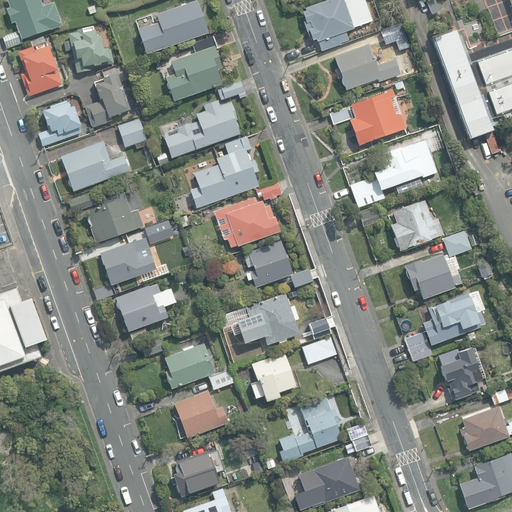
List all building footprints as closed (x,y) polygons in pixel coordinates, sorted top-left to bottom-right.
[(17,22),(23,40),(64,25),(56,2),(44,6),(42,0),(8,0),(11,7),(7,9),(13,24),(17,22)] [(371,21),(363,0),(328,0),(304,9),(305,11),(301,12),(305,24),(303,25),(305,31),(308,31),(311,41),(316,39),(320,52),(341,44),(340,43),(347,40),(344,32),(353,29),(352,27),(371,21)] [(511,0),(480,0),(495,41),(511,34),(511,38),(464,56),(455,31),(431,39),(467,140),(492,131),(487,120),(496,117),(496,119),(503,116),(504,118),(511,116),(510,114),(511,112),(511,0)] [(136,30),(145,56),(209,34),(197,1),(155,15),(158,23),(136,30)] [(91,15),(97,13),(95,7),(89,9),(91,15)] [(394,42),(398,51),(405,48),(397,26),(380,32),(384,45),(394,42)] [(68,34),(75,73),(91,70),(91,67),(111,63),(108,47),(103,48),(101,35),(96,36),(95,31),(93,31),(92,27),(77,29),(77,33),(68,34)] [(2,37),(6,49),(23,44),(19,31),(2,37)] [(173,102),(221,85),(216,71),(222,69),(211,37),(191,44),(194,53),(170,62),(175,74),(165,77),(173,102)] [(28,97),(61,85),(56,70),(58,69),(47,42),(16,53),(23,73),(20,74),(28,97)] [(339,78),(344,91),(378,79),(379,83),(399,75),(394,59),(375,66),(367,44),(332,57),(336,68),(333,69),(337,79),(339,78)] [(85,107),(92,128),(112,121),(110,116),(129,109),(119,76),(94,84),(100,102),(85,107)] [(239,81),(217,89),(221,101),(238,95),(240,99),(245,97),(239,81)] [(393,84),(396,91),(404,88),(402,81),(393,84)] [(347,120),(357,147),(405,129),(391,92),(349,107),(330,114),(334,125),(347,120)] [(170,159),(240,135),(235,122),(237,121),(230,102),(219,105),(217,100),(202,105),(204,112),(195,115),(197,121),(163,133),(164,137),(163,138),(170,159)] [(38,134),(42,147),(81,134),(72,107),(70,107),(68,101),(41,110),(48,131),(38,134)] [(117,125),(125,148),(147,140),(139,117),(117,125)] [(435,149),(429,132),(421,135),(423,141),(412,145),(411,145),(400,149),(400,147),(385,153),(387,160),(381,162),(383,169),(373,173),(374,177),(349,185),(357,208),(384,199),(381,190),(421,176),(422,178),(436,173),(428,152),(435,149)] [(194,209),(257,188),(253,174),(259,172),(255,158),(247,160),(245,152),(251,149),(247,136),(223,144),(227,154),(215,158),(217,165),(191,174),(196,187),(188,190),(194,209)] [(60,156),(73,192),(128,172),(121,151),(112,154),(109,146),(105,148),(102,140),(60,156)] [(159,166),(169,162),(165,152),(155,156),(159,166)] [(269,198),(269,200),(281,196),(276,181),(255,189),(258,197),(262,196),(264,200),(269,198)] [(89,226),(95,243),(143,226),(137,210),(131,212),(123,192),(100,200),(102,206),(86,211),(87,215),(87,216),(87,217),(87,218),(87,219),(87,220),(87,221),(87,222),(88,222),(88,223),(88,224),(89,224),(89,225),(90,225),(90,226),(91,226),(89,226)] [(68,202),(72,212),(97,203),(93,193),(68,202)] [(230,248),(279,231),(280,231),(275,216),(273,217),(269,205),(264,207),(262,201),(256,202),(255,198),(213,212),(223,240),(227,239),(230,248)] [(389,225),(398,251),(443,234),(438,219),(432,222),(424,199),(391,210),(396,223),(389,225)] [(358,215),(362,228),(380,222),(376,209),(358,215)] [(179,218),(182,227),(189,224),(186,215),(179,218)] [(417,289),(420,299),(453,288),(452,287),(461,284),(451,257),(470,250),(463,231),(441,238),(442,240),(426,245),(431,258),(420,262),(419,260),(401,266),(410,292),(417,289)] [(467,235),(471,246),(478,244),(474,233),(467,235)] [(93,290),(97,301),(114,295),(111,286),(124,281),(125,282),(133,280),(133,278),(156,270),(151,257),(152,256),(145,238),(99,254),(110,284),(93,290)] [(289,276),(293,288),(312,282),(307,270),(292,275),(280,241),(247,252),(248,255),(243,257),(247,268),(253,266),(254,270),(249,272),(246,273),(248,279),(252,278),(255,288),(289,276)] [(476,266),(480,278),(492,274),(488,262),(476,266)] [(0,361),(42,347),(36,329),(23,292),(15,295),(10,283),(0,286),(0,361)] [(115,298),(127,332),(167,317),(163,307),(175,303),(170,289),(159,293),(156,285),(148,288),(148,286),(115,298)] [(259,324),(266,345),(277,341),(278,344),(288,341),(286,338),(299,334),(294,320),(298,319),(293,305),(289,307),(284,292),(252,303),(254,307),(247,309),(252,326),(259,324)] [(423,329),(429,347),(484,327),(479,312),(473,313),(466,293),(426,307),(433,326),(423,329)] [(307,324),(311,334),(328,328),(324,318),(307,324)] [(129,333),(133,344),(147,338),(144,328),(129,333)] [(404,338),(412,361),(428,356),(421,333),(404,338)] [(306,365),(337,355),(330,334),(305,342),(306,345),(300,347),(306,365)] [(139,345),(143,357),(163,350),(159,338),(139,345)] [(163,372),(169,389),(214,374),(203,343),(164,357),(168,370),(163,372)] [(438,365),(450,401),(471,394),(468,386),(481,381),(468,346),(460,349),(460,348),(438,355),(441,364),(438,365)] [(294,386),(283,353),(249,364),(254,381),(247,383),(253,400),(260,398),(262,403),(278,397),(276,392),(294,386)] [(209,377),(213,389),(236,382),(229,361),(220,364),(222,372),(209,377)] [(489,395),(493,405),(511,398),(511,394),(509,387),(489,395)] [(173,404),(186,439),(226,424),(220,406),(214,409),(207,391),(173,404)] [(301,453),(340,439),(335,424),(339,423),(334,408),(330,409),(325,398),(298,408),(307,432),(295,437),(294,433),(277,440),(281,450),(277,451),(281,463),(302,455),(301,453)] [(458,428),(466,451),(508,436),(507,435),(511,433),(511,421),(504,424),(497,405),(460,419),(463,427),(458,428)] [(259,414),(258,407),(250,408),(251,416),(259,414)] [(11,423),(0,421),(0,436),(9,438),(11,423)] [(350,440),(367,434),(363,424),(346,430),(350,440)] [(371,446),(367,434),(350,440),(354,452),(371,446)] [(347,449),(344,442),(336,445),(338,452),(347,449)] [(171,474),(179,497),(219,483),(216,473),(223,471),(216,450),(176,463),(179,472),(171,474)] [(458,484),(467,509),(504,496),(503,494),(511,490),(511,454),(511,455),(510,453),(472,466),(476,478),(458,484)] [(311,490),(315,503),(322,501),(322,502),(359,489),(347,456),(310,469),(311,471),(303,474),(309,491),(311,490)] [(267,469),(275,466),(272,459),(265,462),(267,469)] [(250,465),(254,474),(266,469),(262,460),(250,465)] [(224,466),(227,475),(244,470),(241,461),(224,466)] [(181,510),(182,511),(229,511),(221,488),(210,492),(213,499),(181,510)] [(326,511),(379,511),(373,495),(326,511)]
